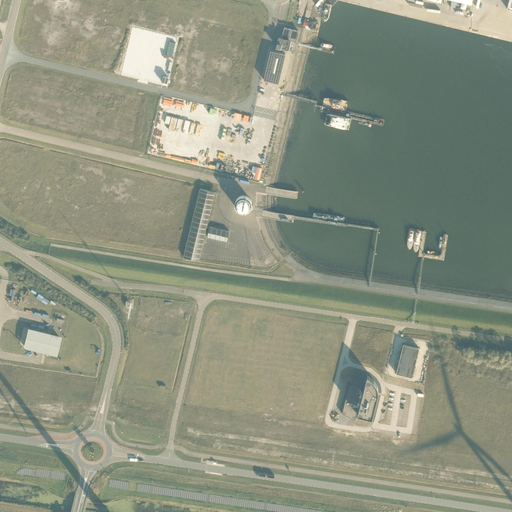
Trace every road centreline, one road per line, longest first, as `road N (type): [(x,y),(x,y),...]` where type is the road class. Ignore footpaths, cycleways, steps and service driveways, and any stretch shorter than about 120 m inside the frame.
road 1 (unclassified): [(167,462),(204,294),(511,340)]
road 2 (primary): [(167,462),(493,511)]
road 3 (unclassified): [(295,194),(0,128)]
road 4 (unclassified): [(249,111),(3,53)]
road 5 (unclassified): [(105,396),(116,353),(112,323),(0,240)]
